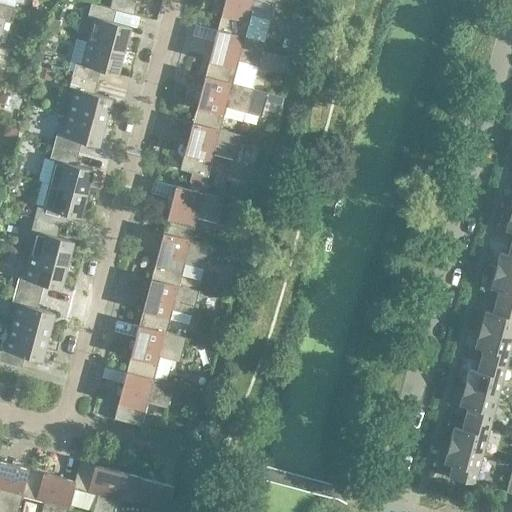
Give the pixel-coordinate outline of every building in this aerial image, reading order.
[(127,0),(111,0),(109,8),(116,10),(133,15),(136,2),(127,0)] [(275,0),(224,0),(216,30),(264,42),(275,0)] [(109,8),(90,3),(87,17),(93,18),(87,41),(124,51),(130,27),(112,22),(116,10),(109,8)] [(13,8),(0,4),(0,34),(4,19),(10,21),(13,8)] [(49,18),(46,29),(57,32),(60,21),(49,18)] [(264,42),(216,30),(204,76),(252,89),(262,50),(264,42)] [(283,38),(281,46),(292,50),(295,41),(283,38)] [(124,51),(87,41),(81,64),(75,62),(71,75),(97,82),(100,70),(117,75),(124,51)] [(264,42),(262,50),(279,55),(281,47),(264,42)] [(36,67),(34,76),(49,80),(52,71),(36,67)] [(97,82),(71,75),(68,88),(74,90),(68,112),(105,122),(111,98),(94,94),(97,82)] [(252,89),(204,76),(192,122),(219,130),(225,108),(260,117),(265,102),(267,93),(251,89),(252,89)] [(267,93),(265,102),(280,106),(282,97),(267,93)] [(105,122),(68,112),(62,135),(56,134),(52,147),(78,153),(81,141),(98,146),(105,122)] [(4,122),(2,128),(7,136),(14,138),(18,125),(4,122)] [(239,135),(219,130),(192,122),(179,169),(190,172),(207,177),(213,154),(233,160),(239,135)] [(78,153),(52,147),(49,160),(55,161),(49,184),(86,194),(92,170),(75,165),(78,153)] [(12,159),(8,173),(19,175),(22,162),(12,159)] [(190,172),(188,180),(205,185),(207,177),(190,172)] [(8,174),(5,185),(13,187),(16,185),(18,177),(8,174)] [(188,180),(186,188),(202,193),(205,185),(188,180)] [(37,205),(34,218),(42,221),(42,220),(59,225),(64,226),(68,214),(79,218),(86,194),(49,184),(43,207),(37,205)] [(186,188),(175,186),(162,233),(190,240),(196,218),(216,223),(222,198),(202,193),(186,188)] [(42,221),(34,218),(30,231),(36,233),(30,255),(67,265),(73,242),(56,237),(59,225),(42,220),(42,221)] [(210,245),(190,240),(162,233),(150,279),(178,286),(184,264),(203,270),(210,245)] [(511,243),(508,254),(500,252),(495,270),(511,274),(511,243)] [(67,265),(30,255),(24,278),(18,277),(15,290),(40,296),(43,285),(60,289),(67,265)] [(511,274),(495,270),(490,288),(498,290),(495,302),(511,306),(511,274)] [(198,292),(178,286),(150,279),(138,325),(165,333),(171,311),(191,316),(198,292)] [(40,296),(15,290),(11,303),(17,304),(11,327),(48,337),(54,313),(37,308),(40,296)] [(511,306),(495,302),(492,313),(484,311),(479,329),(511,337),(511,306)] [(185,338),(165,333),(138,325),(125,372),(153,379),(159,357),(179,362),(185,338)] [(48,337),(11,327),(5,350),(0,348),(0,362),(21,368),(24,356),(42,361),(48,337)] [(511,342),(511,337),(479,329),(474,347),(483,349),(480,360),(505,367),(511,342)] [(211,336),(209,344),(216,346),(218,337),(211,336)] [(505,367),(480,360),(477,371),(469,369),(464,387),(498,396),(505,367)] [(173,384),(153,379),(125,372),(113,419),(141,426),(147,403),(166,409),(173,384)] [(498,396),(464,387),(459,405),(467,407),(464,418),(490,425),(498,396)] [(191,392),(190,398),(193,405),(198,406),(201,395),(191,392)] [(490,425),(464,418),(461,429),(453,427),(448,445),(482,454),(490,425)] [(482,454),(448,445),(444,463),(452,465),(449,477),(474,484),(482,454)] [(0,511),(3,511),(17,511),(21,496),(28,468),(27,468),(0,460),(0,511)] [(125,473),(79,461),(74,480),(74,481),(72,488),(73,489),(95,494),(90,511),(116,511),(119,501),(126,473),(125,472),(125,473)] [(29,468),(28,468),(21,496),(43,502),(40,511),(66,511),(73,489),(72,488),(74,481),(74,480),(29,468)] [(127,473),(126,473),(119,501),(116,511),(165,511),(173,485),(172,485),(171,485),(127,473)]
